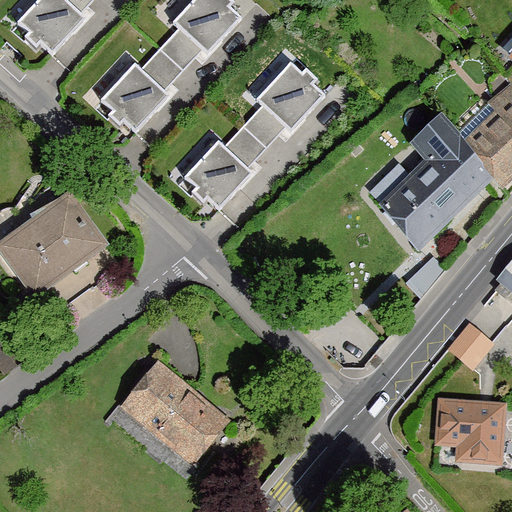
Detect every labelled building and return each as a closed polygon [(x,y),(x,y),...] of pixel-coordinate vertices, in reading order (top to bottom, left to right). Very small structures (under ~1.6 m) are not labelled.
[(40,0),(16,27),(28,37),(24,42),(36,52),(38,49),(49,59),(84,21),(80,17),(95,0),(40,0)] [(237,4),(233,0),(197,0),(174,26),(178,30),(143,70),(137,64),(103,102),(115,112),(111,117),(122,127),(125,124),(136,134),(170,96),(166,92),(202,52),(208,58),(244,19),(233,9),(237,4)] [(321,80),(309,69),(305,73),(293,63),(257,102),(262,106),(227,146),(220,140),(187,178),(199,189),(195,193),(206,203),(208,200),(220,210),(254,172),(250,168),(286,129),(292,134),(328,95),(316,85),(321,80)] [(427,163),(377,209),(418,252),(492,182),(504,192),(511,183),(511,86),(510,84),(461,133),(443,111),(410,142),(427,163)] [(71,198),(0,249),(0,251),(30,293),(9,308),(28,334),(56,314),(44,297),(109,249),(71,198)] [(511,261),(497,280),(511,292),(511,261)] [(9,339),(0,344),(0,369),(5,376),(25,362),(9,339)] [(227,423),(156,367),(120,412),(191,468),(227,423)] [(502,466),(506,402),(437,399),(434,446),(457,447),(456,463),(502,466)]
